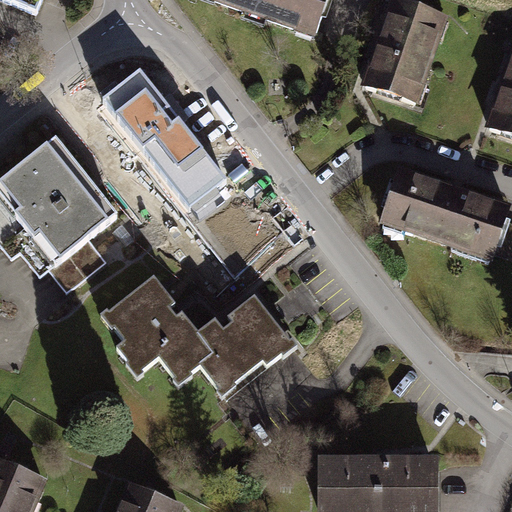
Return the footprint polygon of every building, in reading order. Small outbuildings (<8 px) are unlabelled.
[(0,0),(36,16),(42,0),(0,0)] [(193,0),(193,1),(317,47),(332,0),(193,0)] [(391,2),(360,98),(419,117),(449,21),(391,2)] [(511,59),(485,140),(511,149),(511,59)] [(166,98),(114,140),(168,206),(165,208),(204,247),(224,226),(227,229),(264,192),(224,152),(218,158),(166,98)] [(59,145),(0,191),(0,246),(13,265),(22,257),(41,282),(50,275),(66,298),(107,267),(91,247),(121,225),(59,145)] [(511,211),(398,174),(379,233),(495,269),(498,260),(508,227),(511,213),(511,211)] [(511,228),(508,227),(498,260),(511,264),(511,228)] [(181,309),(159,282),(108,323),(129,349),(123,354),(143,380),(164,363),(186,390),(207,373),(233,405),(298,353),(259,305),(235,325),(241,333),(231,341),(220,328),(206,340),(190,320),(182,327),(173,316),(181,309)] [(0,308),(0,336),(8,311),(0,308)] [(322,463),(321,511),(441,511),(442,464),(322,463)] [(0,464),(0,511),(41,511),(53,485),(0,464)] [(178,511),(128,493),(120,511),(178,511)]
